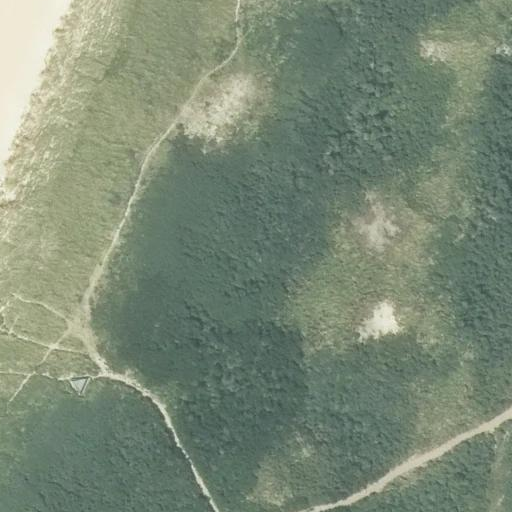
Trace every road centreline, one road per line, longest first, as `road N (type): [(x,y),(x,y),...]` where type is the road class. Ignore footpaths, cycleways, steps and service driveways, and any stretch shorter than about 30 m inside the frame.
road 1 (track): [(303,511),(511,409)]
road 2 (track): [(106,371),(152,398),(213,511)]
